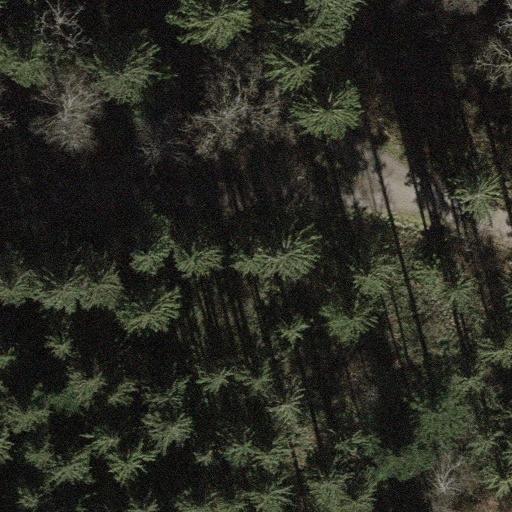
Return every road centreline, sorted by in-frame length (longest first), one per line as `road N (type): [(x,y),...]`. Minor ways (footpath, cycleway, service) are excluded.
road 1 (track): [(427,198),(93,190),(0,213)]
road 2 (track): [(427,198),(327,129),(177,0)]
road 3 (track): [(93,190),(172,100),(173,0)]
